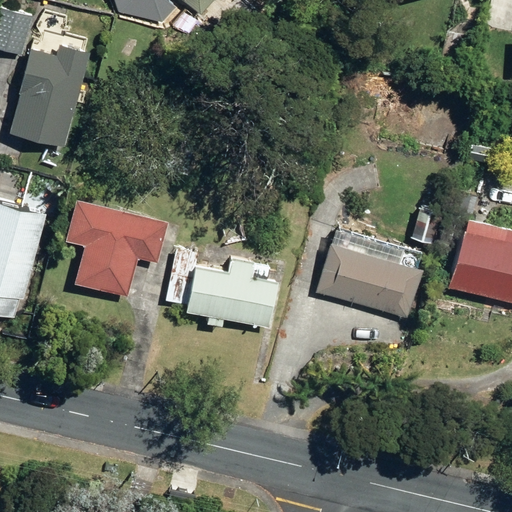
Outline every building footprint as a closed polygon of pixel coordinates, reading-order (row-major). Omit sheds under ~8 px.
[(1,0),(0,4),(0,41),(24,48),(34,9),(3,0),(1,0)] [(12,124),(67,138),(92,45),(61,36),(58,47),(33,41),(12,124)] [(165,159),(190,165),(199,134),(173,128),(165,159)] [(77,274),(130,289),(140,250),(159,256),(171,215),(80,189),(68,231),(88,235),(77,274)] [(0,305),(16,310),(21,290),(25,291),(48,207),(0,193),(0,305)] [(434,236),(442,207),(420,201),(413,231),(434,236)] [(453,277),(511,293),(511,220),(510,228),(471,217),(453,277)] [(320,286),(411,310),(426,253),(334,230),(320,286)] [(227,310),(272,320),(282,271),(254,266),(257,252),(236,247),(233,262),(200,254),(189,302),(211,306),(210,315),(224,319),(227,310)]
